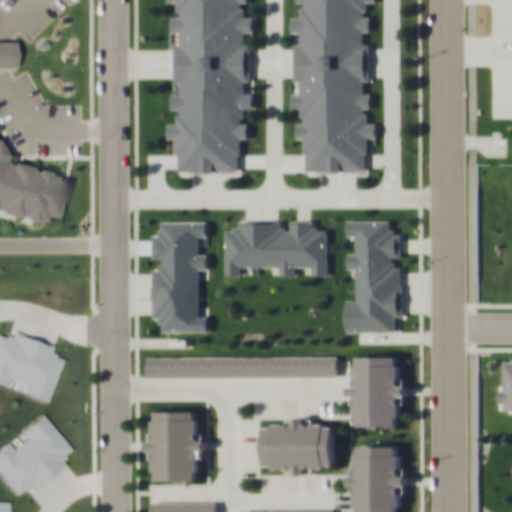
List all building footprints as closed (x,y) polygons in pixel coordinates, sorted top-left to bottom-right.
[(0,0),(0,213),(45,215),(44,215),(56,216),(57,183),(40,166),(2,165),(0,161),(0,0)] [(240,170),(240,136),(246,136),(246,106),(253,107),(253,92),(248,92),(249,30),(253,30),(253,16),(246,16),(246,0),(167,0),(167,1),(177,1),(177,16),(172,16),(172,30),(177,30),(176,107),(177,107),(177,122),(169,122),(168,137),(178,137),(177,170),(240,170)] [(305,168),(367,170),(368,135),(377,136),(377,122),(368,122),(368,106),(369,0),(302,0),(301,16),(292,16),(292,30),(297,31),(296,90),(293,90),(292,107),(300,107),(299,137),(305,137),(305,168)] [(104,5),(95,5),(95,39),(104,39),(104,5)] [(0,66),(11,66),(11,41),(0,41),(0,66)] [(346,330),(396,330),(396,316),(404,316),(404,265),(394,265),(394,256),(402,256),(402,230),(391,230),(391,219),(347,219),(347,235),(356,235),(356,252),(347,252),(347,268),(357,268),(357,298),(346,298),(346,330)] [(209,330),(209,313),(199,313),(199,267),(208,267),(208,253),(199,253),(199,234),(208,234),(208,220),(163,220),(163,232),(154,232),(154,258),(154,319),(162,319),(162,330),(209,330)] [(225,274),(245,274),(245,264),(280,265),(280,274),(296,274),(296,265),(312,265),(312,274),(328,274),(329,229),(317,229),(317,220),(288,220),(236,220),(236,229),(225,229),(225,274)] [(338,354),(148,354),(148,376),(338,376),(338,354)] [(399,426),(399,404),(407,404),(407,377),(399,377),(399,355),(358,354),(358,378),(350,378),(349,403),(359,403),(359,425),(399,426)] [(201,480),(201,430),(198,430),(198,409),(159,409),(159,420),(152,420),(152,480),(201,480)] [(336,423),(313,424),(313,417),(286,417),(286,424),(266,424),(266,464),(277,464),(277,471),(313,471),(313,464),(337,464),(336,423)] [(353,511),(403,511),(403,444),(360,444),(360,455),(353,455),(353,511)] [(151,511),(217,511),(217,500),(151,500),(151,511)]
